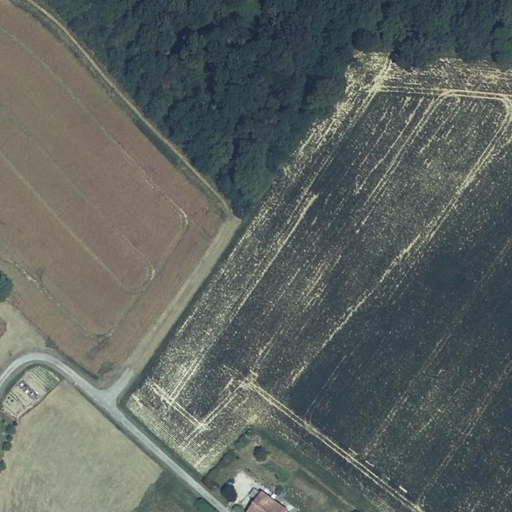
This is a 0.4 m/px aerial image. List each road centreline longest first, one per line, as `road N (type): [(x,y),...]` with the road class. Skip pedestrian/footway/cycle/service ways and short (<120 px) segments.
road 1 (track): [(107,404),(204,265),(229,202),(30,0)]
road 2 (unclassified): [(0,380),(21,358),(38,354),(61,365),(226,511)]
